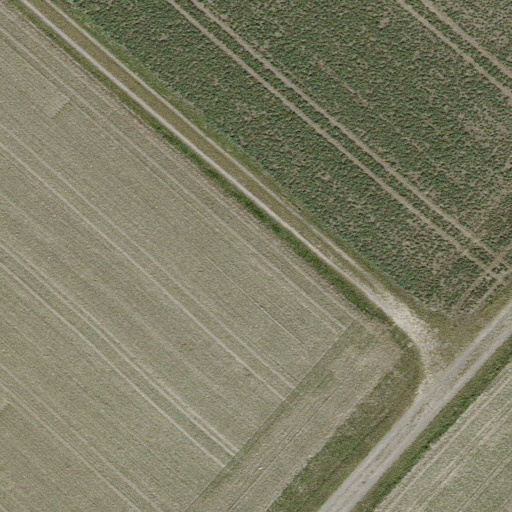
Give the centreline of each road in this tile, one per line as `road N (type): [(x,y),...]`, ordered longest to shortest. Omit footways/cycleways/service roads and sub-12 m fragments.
road 1 (track): [(42,0),(466,374)]
road 2 (track): [(340,511),(511,324)]
